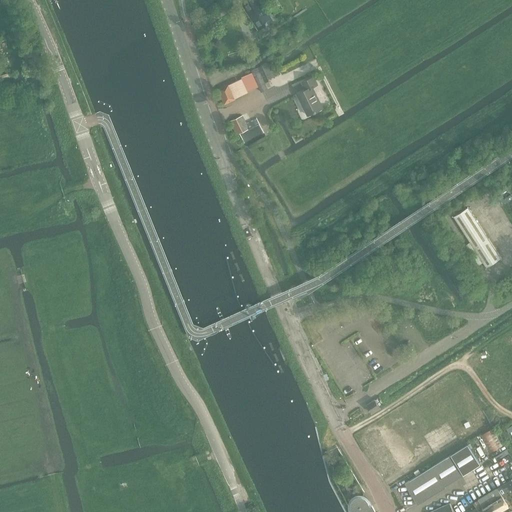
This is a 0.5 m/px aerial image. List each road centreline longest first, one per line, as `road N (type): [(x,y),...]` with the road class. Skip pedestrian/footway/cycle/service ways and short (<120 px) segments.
road 1 (unclassified): [(242,511),(148,313),(28,0)]
road 2 (tertiary): [(343,435),(238,205),(165,0)]
road 3 (residential): [(511,416),(456,365),(343,435)]
